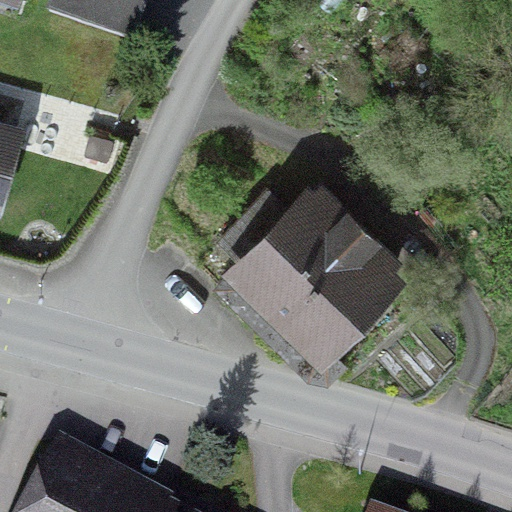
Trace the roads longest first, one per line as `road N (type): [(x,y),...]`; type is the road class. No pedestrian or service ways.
road 1 (tertiary): [(511,474),(75,344)]
road 2 (residential): [(232,0),(179,101),(75,344)]
road 3 (residential): [(75,344),(0,490)]
